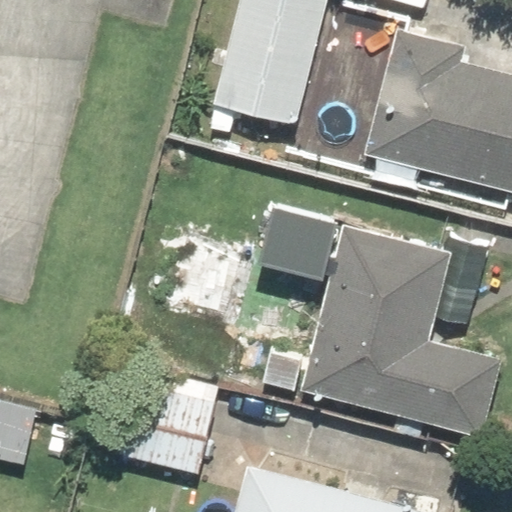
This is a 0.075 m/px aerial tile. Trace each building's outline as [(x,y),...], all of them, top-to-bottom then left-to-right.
[(326,0),(242,0),(221,97),(302,115),(326,0)] [(403,19),(369,147),(511,184),(511,63),(468,52),(472,37),(403,19)] [(351,215),(307,382),(485,429),(507,348),(435,329),(458,243),(351,215)] [(214,396),(123,375),(106,446),(198,467),(214,396)] [(252,457),(237,511),(455,511),(457,509),(252,457)]
